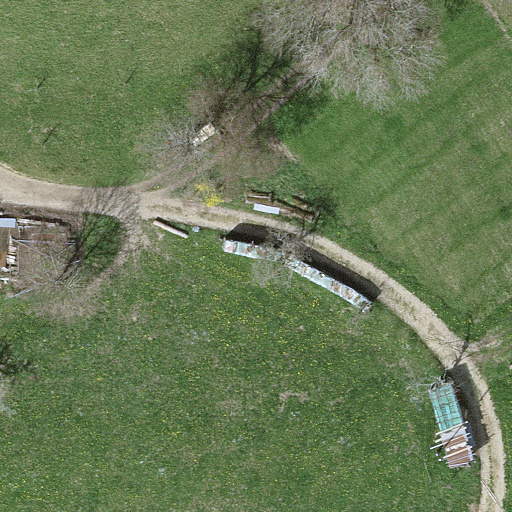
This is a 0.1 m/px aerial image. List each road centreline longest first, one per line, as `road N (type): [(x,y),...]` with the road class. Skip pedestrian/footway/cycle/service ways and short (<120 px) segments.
road 1 (track): [(0,178),(81,201),(255,224),(302,238),(380,283),(457,362),(481,405),(494,449),(492,511)]
road 2 (track): [(107,203),(170,179),(217,148),(355,23),(392,0)]
